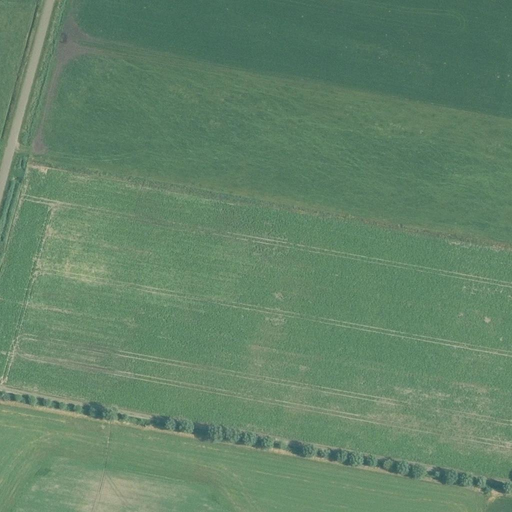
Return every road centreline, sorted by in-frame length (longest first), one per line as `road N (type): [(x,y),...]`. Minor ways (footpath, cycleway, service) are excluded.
road 1 (unclassified): [(511,487),(0,396)]
road 2 (unclassified): [(0,203),(54,0)]
